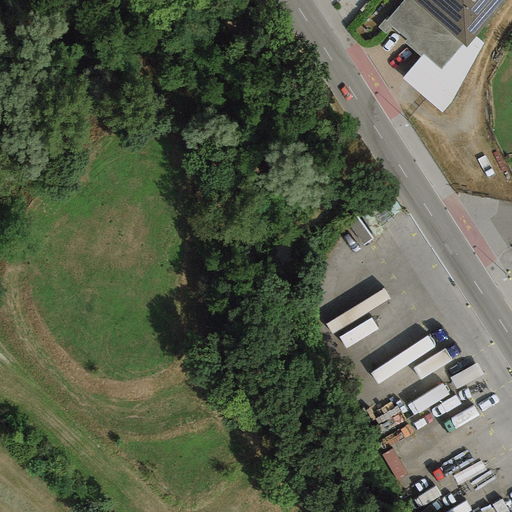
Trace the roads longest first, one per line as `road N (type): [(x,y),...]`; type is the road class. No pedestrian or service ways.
road 1 (secondary): [(443,235),(292,0)]
road 2 (secondary): [(511,337),(443,235)]
